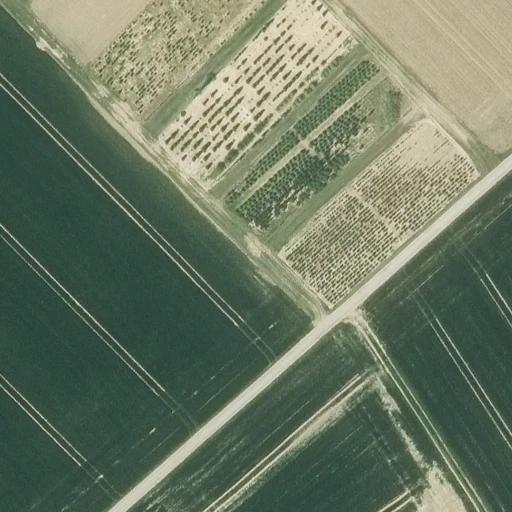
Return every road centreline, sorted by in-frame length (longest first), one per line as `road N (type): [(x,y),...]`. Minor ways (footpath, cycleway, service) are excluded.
road 1 (track): [(119,511),(511,162)]
road 2 (track): [(348,308),(482,511)]
